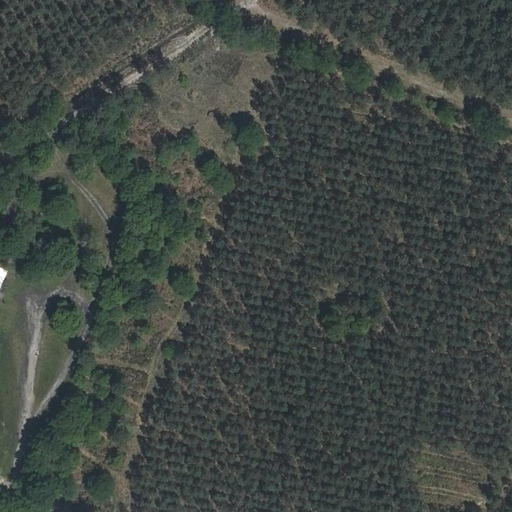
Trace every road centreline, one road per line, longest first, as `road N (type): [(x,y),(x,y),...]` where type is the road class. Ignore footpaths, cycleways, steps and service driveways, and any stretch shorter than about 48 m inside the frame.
road 1 (track): [(511,118),(266,19),(248,0)]
road 2 (unknown): [(16,511),(37,313)]
